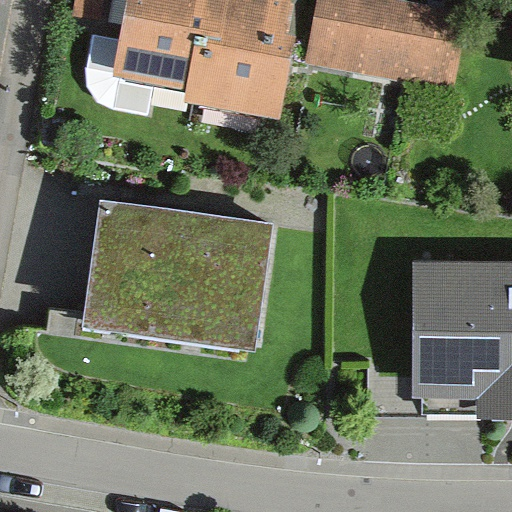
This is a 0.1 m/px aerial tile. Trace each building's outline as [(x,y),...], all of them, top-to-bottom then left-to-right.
[(132,0),(123,55),(191,67),(201,14),(219,17),(222,0),(132,0)] [(201,14),(191,67),(189,81),(279,97),(293,21),(282,19),(285,0),(222,0),(219,17),(201,14)] [(462,12),(390,0),(321,0),(312,53),(451,76),(462,12)] [(269,227),(97,202),(79,326),(251,351),(269,227)] [(511,248),(413,249),(413,385),(423,385),(423,401),(511,401),(511,248)]
